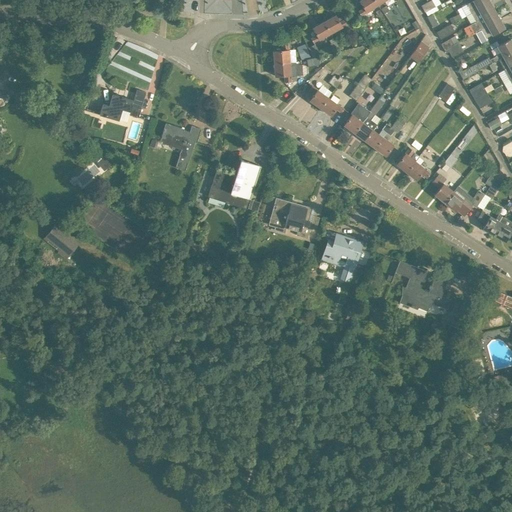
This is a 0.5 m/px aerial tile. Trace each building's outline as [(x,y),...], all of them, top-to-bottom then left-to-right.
[(361,17),(378,5),(374,0),(361,0),(360,1),(364,8),(358,12),(361,17)] [(435,7),(431,0),(421,6),(425,13),(435,7)] [(471,13),(490,3),(488,0),(474,0),(467,5),(471,13)] [(476,22),(495,11),(490,3),(471,13),(466,16),(471,24),(476,22)] [(386,6),(380,9),(384,15),(390,12),(386,6)] [(435,7),(425,13),(427,16),(437,11),(435,7)] [(384,15),(380,9),(376,12),(380,18),(384,15)] [(481,30),(500,20),(495,11),(476,22),(471,24),(464,28),(468,37),(475,33),(481,30)] [(452,24),(462,19),(459,14),(453,17),(452,14),(448,17),(449,19),(451,23),(452,24)] [(331,34),(348,24),(346,19),(340,23),(336,16),(324,22),(331,34)] [(438,25),(435,20),(430,22),(433,28),(438,25)] [(486,39),(504,28),(500,20),(481,30),(475,33),(481,44),(487,41),(486,39)] [(331,34),(324,22),(313,28),(317,36),(311,39),(314,44),(331,34)] [(441,39),(454,32),(451,25),(437,33),(441,39)] [(455,44),(452,38),(441,44),(444,51),(455,45),(455,44)] [(485,67),(489,65),(493,62),(498,59),(511,51),(511,41),(510,39),(497,46),(501,53),(495,56),(495,57),(490,60),(489,57),(476,64),(459,73),(462,79),(485,67)] [(418,63),(429,48),(421,42),(410,56),(418,63)] [(463,51),(459,43),(459,42),(455,44),(455,45),(444,51),(446,54),(449,52),(452,57),(463,51)] [(290,63),(288,43),(282,44),(282,51),(273,52),(274,64),(290,63)] [(305,44),(296,48),(301,60),(310,57),(305,44)] [(321,56),(315,45),(308,48),(312,58),(321,56)] [(504,70),(511,65),(511,51),(498,59),(504,70)] [(320,65),(318,57),(306,60),(308,67),(320,65)] [(497,70),(493,63),(493,62),(489,65),(493,73),(497,70)] [(295,63),(290,63),(274,64),(275,77),(284,76),(285,83),(291,82),(291,79),(297,79),(295,63)] [(504,84),(511,79),(511,65),(504,70),(498,74),(504,84)] [(356,101),(371,80),(365,75),(349,96),(356,101)] [(336,89),(343,80),(340,77),(338,80),(333,77),(328,83),(336,89)] [(373,129),(377,125),(380,119),(375,115),(392,92),(393,92),(399,84),(393,80),(374,105),(375,105),(370,112),(363,122),(354,133),(365,141),(373,129)] [(376,91),(379,86),(375,83),(371,88),(376,91)] [(445,102),(454,88),(447,84),(438,97),(445,102)] [(487,93),(482,85),(470,92),(475,100),(487,93)] [(320,108),(329,97),(332,93),(322,86),(319,90),(312,86),(309,90),(314,94),(310,101),(320,108)] [(496,94),(502,91),(500,86),(494,90),(496,94)] [(129,115),(138,118),(146,93),(137,90),(134,101),(112,94),(109,106),(103,104),(100,115),(119,120),(122,110),(130,112),(129,115)] [(492,102),(487,93),(475,100),(480,109),(492,102)] [(345,108),(329,97),(320,108),(331,116),(336,109),(341,114),(345,108)] [(363,122),(370,112),(358,103),(351,113),(352,114),(344,126),(354,133),(363,122)] [(386,122),(395,109),(390,105),(381,118),(386,122)] [(385,156),(394,145),(388,140),(394,131),(397,133),(404,124),(407,119),(401,114),(391,127),(383,137),(375,148),(385,156)] [(501,125),(498,118),(488,123),(491,130),(501,125)] [(197,143),(201,129),(191,126),(190,131),(166,124),(160,141),(182,148),(176,168),(186,171),(195,142),(197,143)] [(375,148),(383,137),(391,127),(386,124),(379,134),(373,129),(365,141),(375,148)] [(158,141),(152,139),(149,147),(156,149),(158,141)] [(422,146),(415,140),(411,145),(419,150),(422,146)] [(409,157),(413,150),(410,147),(397,164),(407,172),(415,162),(409,157)] [(450,168),(457,159),(451,154),(438,170),(442,173),(448,166),(450,168)] [(247,210),(260,167),(241,161),(233,185),(214,178),(208,197),(247,210)] [(430,174),(415,162),(407,172),(416,180),(422,174),(427,178),(430,174)] [(445,203),(453,192),(443,184),(446,180),(439,174),(432,182),(439,188),(434,194),(445,203)] [(490,187),(495,179),(490,176),(485,183),(490,187)] [(491,200),(502,183),(495,178),(495,179),(490,187),(485,195),(484,196),(491,200)] [(485,195),(478,190),(473,198),(458,186),(453,192),(445,203),(455,211),(460,205),(467,212),(473,204),(477,207),(484,196),(485,195)] [(303,225),(307,209),(291,204),(292,202),(276,198),(268,225),(275,227),(274,230),(276,231),(275,231),(284,233),(286,227),(298,230),(296,236),(307,239),(311,227),(303,225)] [(257,212),(260,202),(253,200),(250,209),(257,212)] [(494,235),(504,218),(498,214),(495,220),(481,211),(478,217),(486,222),(482,228),(494,235)] [(511,236),(511,229),(510,228),(511,224),(511,222),(504,218),(494,235),(506,242),(509,236),(511,236)] [(79,244),(55,225),(45,238),(69,257),(79,244)] [(351,277),(363,243),(336,234),(334,241),(327,239),(321,259),(344,267),(340,279),(349,282),(351,277)] [(420,288),(427,272),(400,261),(395,273),(409,279),(405,289),(402,289),(401,300),(400,302),(418,309),(419,306),(428,309),(430,303),(447,310),(450,301),(441,297),(447,280),(435,275),(428,291),(420,288)] [(348,328),(352,315),(354,309),(345,306),(343,312),(345,313),(341,326),(348,328)] [(464,330),(469,315),(469,314),(455,309),(450,325),(457,327),(464,330)] [(511,384),(511,381),(509,374),(493,377),(495,387),(511,384)]
